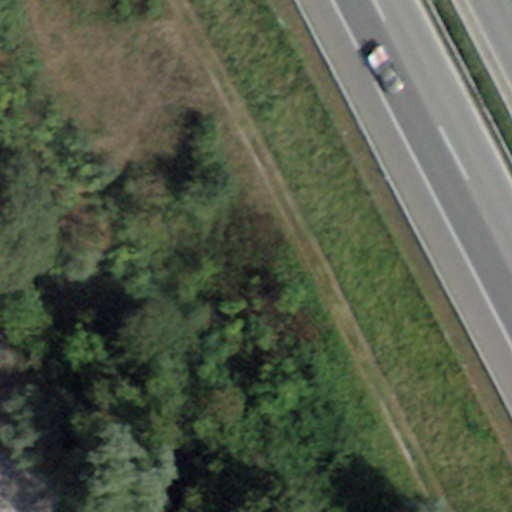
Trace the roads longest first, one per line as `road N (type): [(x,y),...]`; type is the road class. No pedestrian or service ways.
road 1 (track): [(445,511),(293,209),(176,0)]
road 2 (motorway): [(372,0),(511,274)]
